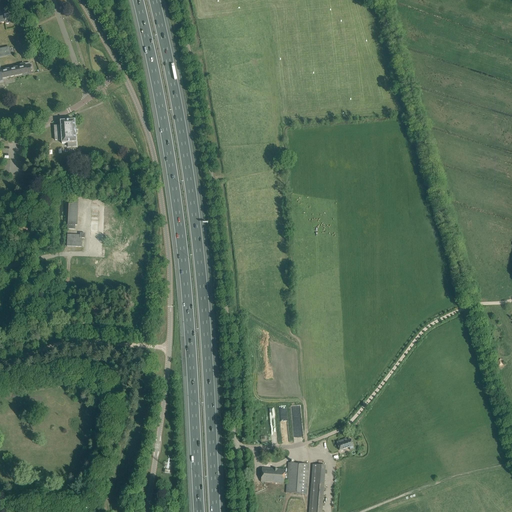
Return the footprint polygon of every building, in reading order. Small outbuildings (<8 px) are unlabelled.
[(0,79),(2,79),(4,78),(6,78),(7,78),(23,75),(24,74),(24,75),(31,74),(31,73),(29,63),(28,64),(20,65),(21,67),(17,68),(4,71),(3,71),(2,71),(0,71),(0,70),(1,70),(0,70),(0,68),(0,56),(0,57),(1,57),(3,56),(4,57),(4,56),(6,56),(7,56),(8,55),(9,55),(10,55),(10,54),(10,55),(9,53),(10,53),(10,52),(9,52),(9,50),(8,48),(9,48),(9,47),(8,47),(8,48),(5,48),(2,49),(2,48),(2,49),(0,49),(0,23),(1,23),(1,25),(2,25),(1,23),(5,22),(5,24),(6,24),(9,23),(10,23),(7,9),(7,10),(3,11),(3,10),(3,12),(0,12),(0,79)] [(55,132),(55,140),(62,140),(62,144),(68,143),(68,147),(76,147),(76,143),(75,121),(60,122),(61,126),(54,127),(55,132)] [(69,200),(68,229),(75,230),(75,225),(77,226),(78,200),(69,200)] [(67,246),(75,247),(81,247),(82,240),(82,239),(82,238),(83,238),(85,238),(85,234),(80,233),(80,235),(67,235),(67,244),(67,246)] [(351,440),(343,442),(342,440),(336,442),(338,447),(339,451),(349,447),(350,450),(354,448),(352,444),(351,440)] [(287,480),(286,493),(306,494),(309,464),(288,463),(287,473),(287,480)] [(321,511),(325,466),(313,465),(309,511),(321,511)] [(265,482),(264,485),(268,485),(268,487),(270,487),(270,483),(284,484),(284,479),(287,480),(287,473),(284,473),(285,470),(262,468),(261,482),(265,482)]
